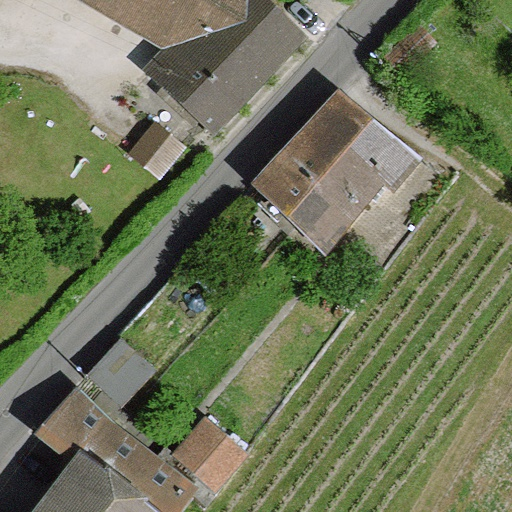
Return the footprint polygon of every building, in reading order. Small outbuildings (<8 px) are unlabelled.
[(89,0),(169,46),(210,0),(89,0)] [(308,37),(267,0),(210,0),(169,46),(146,71),(204,127),(215,138),(308,37)] [(421,26),(385,58),(401,76),(437,44),(421,26)] [(404,149),(343,101),(260,190),(326,254),(383,180),(381,179),(404,149)] [(187,149),(155,122),(140,140),(128,155),(160,182),(187,149)] [(160,370),(127,340),(93,376),(126,406),(160,370)] [(166,472),(79,391),(50,431),(89,464),(149,511),(172,511),(188,492),(166,472)] [(242,452),(210,421),(180,456),(201,476),(214,488),(242,452)] [(166,472),(188,492),(201,476),(180,456),(166,472)] [(149,511),(89,464),(50,511),(149,511)]
